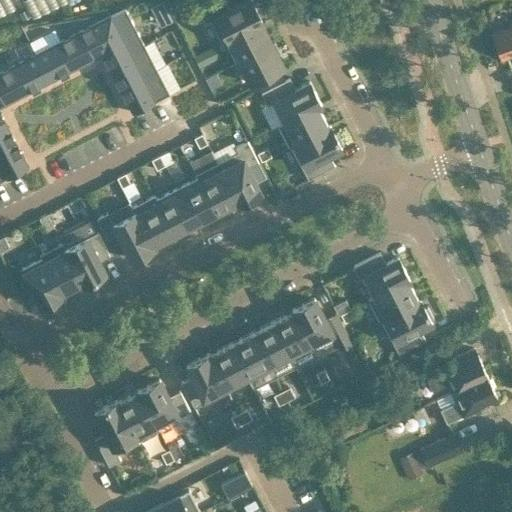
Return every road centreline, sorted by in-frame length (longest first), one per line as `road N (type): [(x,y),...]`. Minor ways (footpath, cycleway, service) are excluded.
road 1 (residential): [(382,162),(22,348)]
road 2 (residential): [(48,397),(407,211)]
road 3 (residential): [(187,124),(0,219)]
road 4 (residential): [(298,0),(382,162)]
road 5 (tertiary): [(475,151),(423,0)]
road 6 (residential): [(48,397),(105,511)]
road 7 (residential): [(407,211),(464,318)]
